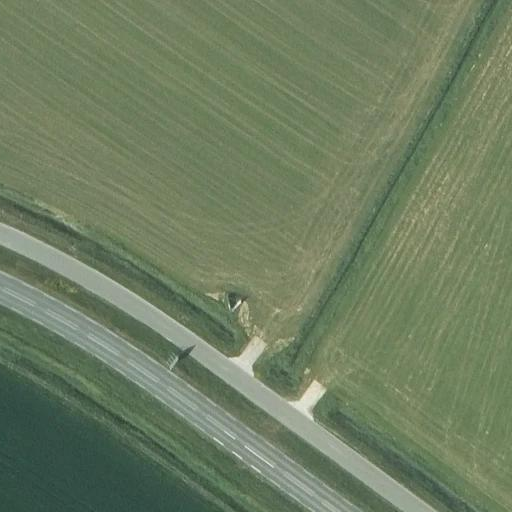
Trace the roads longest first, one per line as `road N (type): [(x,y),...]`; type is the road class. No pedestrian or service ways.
road 1 (unclassified): [(0,232),(132,305),(417,511)]
road 2 (primary): [(332,511),(111,349),(0,286)]
